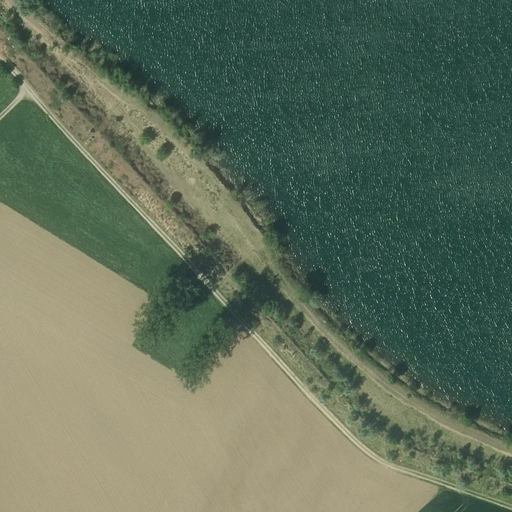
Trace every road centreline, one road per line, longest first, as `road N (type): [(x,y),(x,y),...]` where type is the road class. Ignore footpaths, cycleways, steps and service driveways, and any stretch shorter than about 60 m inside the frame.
road 1 (track): [(511,456),(411,402),(308,308),(226,191),(165,124),(8,0)]
road 2 (track): [(26,87),(349,436),(383,461),(511,505)]
